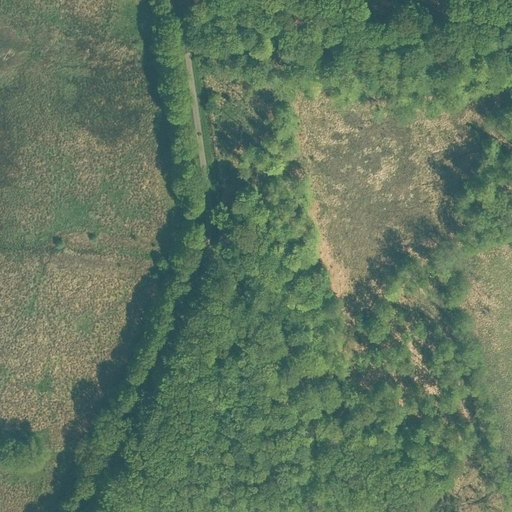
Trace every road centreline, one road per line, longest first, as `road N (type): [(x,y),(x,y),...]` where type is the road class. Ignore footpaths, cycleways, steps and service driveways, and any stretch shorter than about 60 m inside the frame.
road 1 (unclassified): [(85,511),(207,242),(179,0)]
road 2 (track): [(511,36),(442,55),(392,58),(185,42)]
road 3 (track): [(391,511),(326,394),(207,242)]
